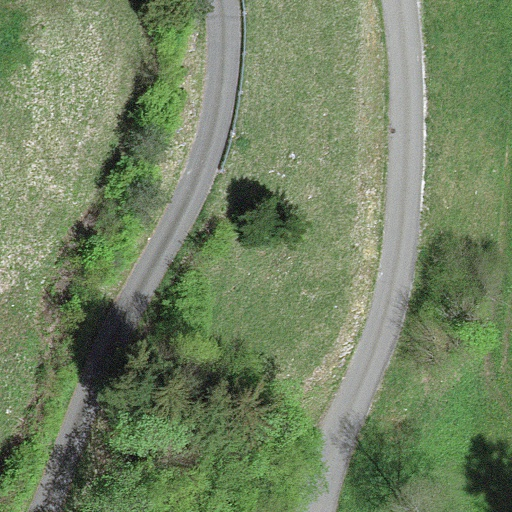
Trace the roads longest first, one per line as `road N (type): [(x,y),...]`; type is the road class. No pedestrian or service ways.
road 1 (unclassified): [(221,0),(221,84),(202,166),(120,324),(42,511)]
road 2 (residential): [(399,0),(407,102),(395,284),(315,511)]
